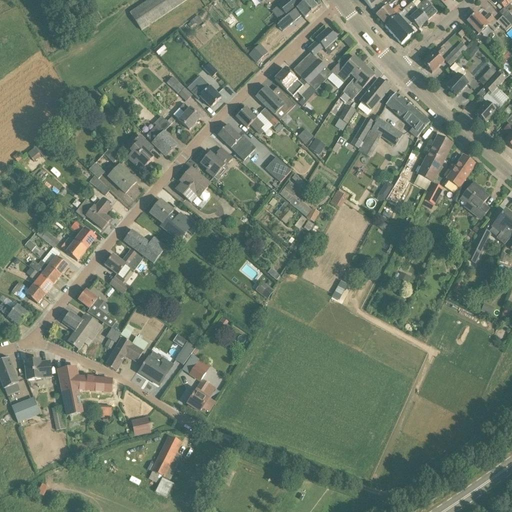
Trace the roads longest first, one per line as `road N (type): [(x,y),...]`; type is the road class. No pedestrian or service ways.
road 1 (residential): [(30,342),(181,160),(341,2)]
road 2 (track): [(511,410),(410,486),(387,494),(196,427)]
road 3 (residential): [(196,427),(126,382),(30,342)]
road 4 (secondary): [(511,173),(398,69)]
